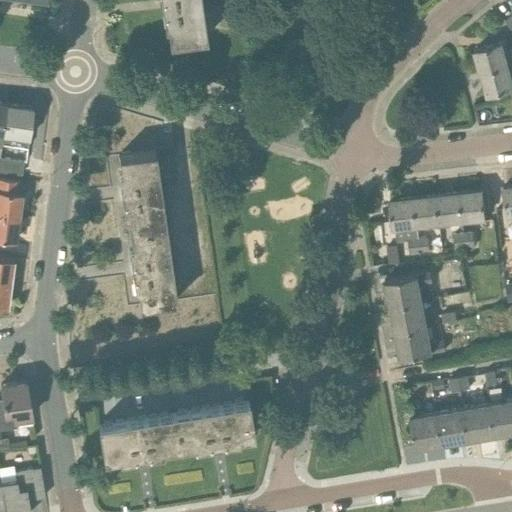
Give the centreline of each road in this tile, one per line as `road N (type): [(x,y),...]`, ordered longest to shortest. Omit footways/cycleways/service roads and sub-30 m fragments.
road 1 (residential): [(279,501),(353,156)]
road 2 (residential): [(353,156),(75,71)]
road 3 (residential): [(46,336),(75,71)]
road 4 (residential): [(511,509),(500,495),(450,474),(279,501)]
road 5 (residential): [(353,156),(379,76),(463,0)]
road 6 (residential): [(71,511),(46,336)]
road 7 (residential): [(353,156),(511,143)]
